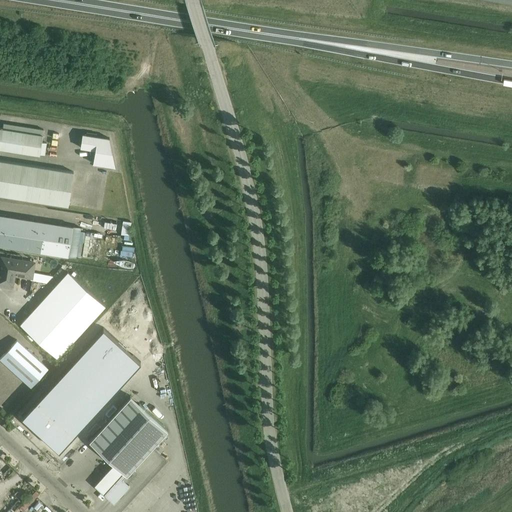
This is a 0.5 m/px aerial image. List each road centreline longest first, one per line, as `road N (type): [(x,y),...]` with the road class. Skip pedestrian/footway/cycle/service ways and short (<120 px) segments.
road 1 (unclassified): [(287,511),(269,430),(257,227),(193,0)]
road 2 (trunk): [(227,28),(511,82)]
road 3 (trunk): [(511,65),(227,28)]
road 4 (trunk): [(227,28),(51,0)]
